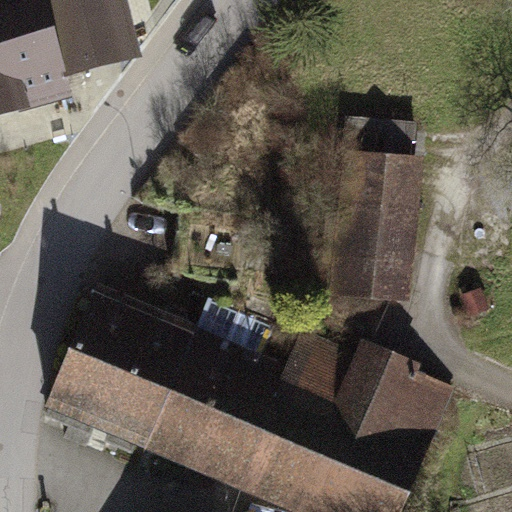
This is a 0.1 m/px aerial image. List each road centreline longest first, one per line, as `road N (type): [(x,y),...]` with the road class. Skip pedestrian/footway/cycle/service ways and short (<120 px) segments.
road 1 (residential): [(229,0),(81,184),(9,351)]
road 2 (residential): [(9,351),(0,500)]
